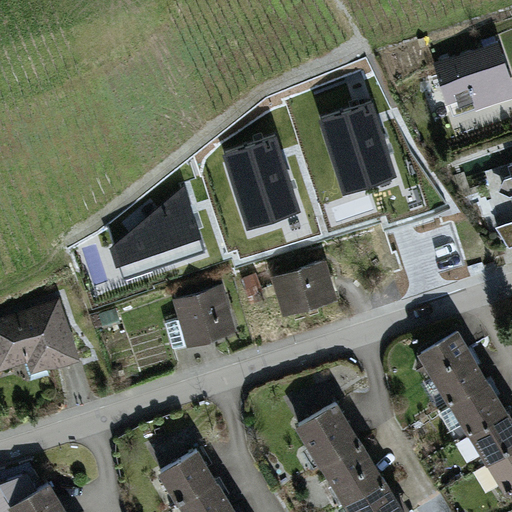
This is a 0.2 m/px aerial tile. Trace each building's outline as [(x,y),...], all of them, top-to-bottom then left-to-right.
[(457,117),(511,98),(511,77),(501,44),(440,64),(457,117)] [(378,108),(327,127),(349,193),(399,176),(378,108)] [(293,139),(241,156),(262,218),(313,202),(293,139)] [(204,169),(147,216),(159,250),(225,231),(204,169)] [(287,315),(344,296),(331,257),(274,275),(287,315)] [(193,345),(240,330),(225,282),(178,298),(193,345)] [(0,364),(2,369),(32,359),(36,372),(83,357),(63,297),(0,318),(0,364)] [(484,364),(463,330),(421,357),(442,391),(484,364)] [(506,398),(484,364),(442,391),(464,424),(506,398)] [(511,440),(511,407),(506,398),(464,424),(485,458),(511,440)] [(366,437),(343,400),(300,427),(324,464),(366,437)] [(390,474),(366,437),(324,464),(348,501),(390,474)] [(511,488),(511,440),(485,458),(507,491),(511,488)] [(222,476),(203,446),(160,474),(179,503),(222,476)] [(412,511),(414,511),(390,474),(348,501),(354,511),(412,511)] [(230,511),(241,505),(222,476),(179,503),(184,511),(230,511)] [(72,511),(52,481),(12,507),(15,511),(72,511)]
